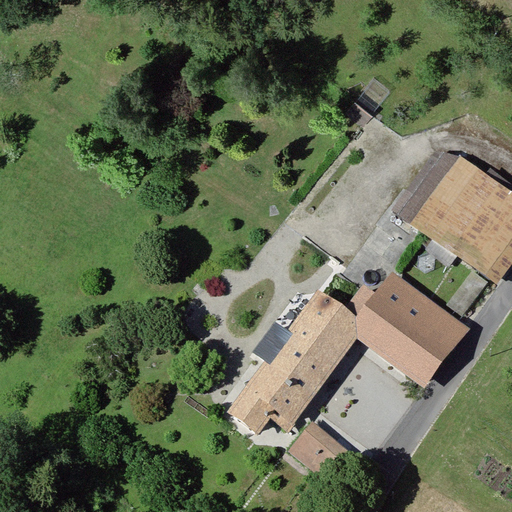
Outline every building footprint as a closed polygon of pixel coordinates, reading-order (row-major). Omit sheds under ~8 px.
[(355,104),(347,113),(363,127),(371,117),(355,104)] [(414,227),(462,163),(435,158),(407,197),(395,214),(414,227)] [(462,163),(414,227),(424,235),(474,272),(489,283),(495,288),(511,265),(511,200),(486,181),(462,163)] [(511,189),(491,173),(486,181),(511,200),(511,189)] [(448,307),(463,318),(489,283),(474,272),(448,307)] [(288,435),(357,341),(424,391),(466,334),(392,280),(376,303),(364,295),(344,320),(319,302),(289,342),(275,332),(254,360),(268,371),(230,423),(256,443),(270,424),(288,435)] [(347,458),(313,430),(292,456),(326,483),(347,458)]
